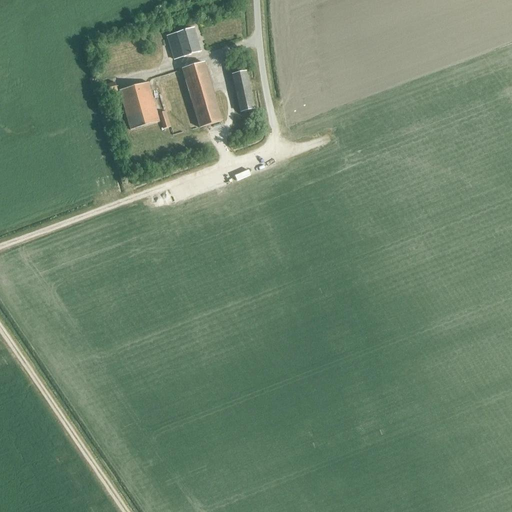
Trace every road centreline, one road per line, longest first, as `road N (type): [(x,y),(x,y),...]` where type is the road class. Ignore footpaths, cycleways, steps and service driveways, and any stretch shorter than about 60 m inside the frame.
road 1 (track): [(0,246),(256,154)]
road 2 (track): [(126,511),(0,327)]
road 3 (unclassified): [(256,154),(272,130),(255,0)]
